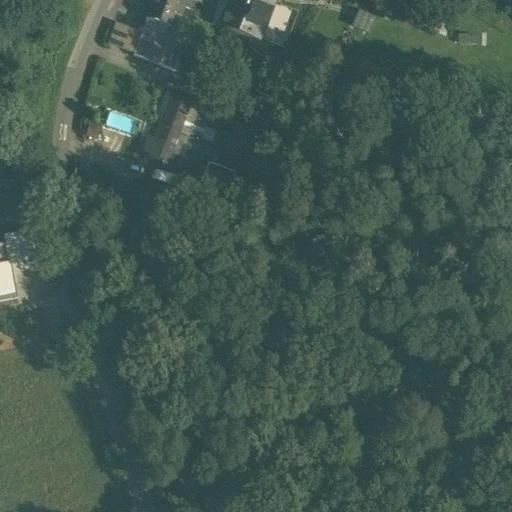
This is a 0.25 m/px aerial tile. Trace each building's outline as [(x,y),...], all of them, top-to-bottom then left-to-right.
[(199,4),(186,0),(153,0),(146,19),(173,28),(177,17),(181,18),(184,9),(196,13),(199,4)] [(274,4),(263,0),(231,0),(220,31),(259,45),(274,4)] [(372,23),(359,17),(352,32),(365,37),(372,23)] [(173,28),(146,19),(141,33),(181,48),(187,34),(173,28)] [(181,48),(141,33),(133,56),(174,71),(183,49),(181,48)] [(210,109),(172,95),(160,127),(179,135),(179,136),(194,141),(195,138),(198,139),(210,109)] [(262,129),(239,121),(232,139),(235,140),(256,148),(262,129)] [(179,135),(160,127),(154,142),(149,140),(143,157),(159,163),(158,166),(165,169),(166,166),(198,178),(205,160),(225,168),(235,140),(232,139),(216,133),(212,145),(198,139),(195,138),(194,141),(179,136),(179,135)] [(0,248),(0,267),(12,265),(8,246),(0,248)] [(0,303),(16,300),(9,266),(0,267),(0,303)]
